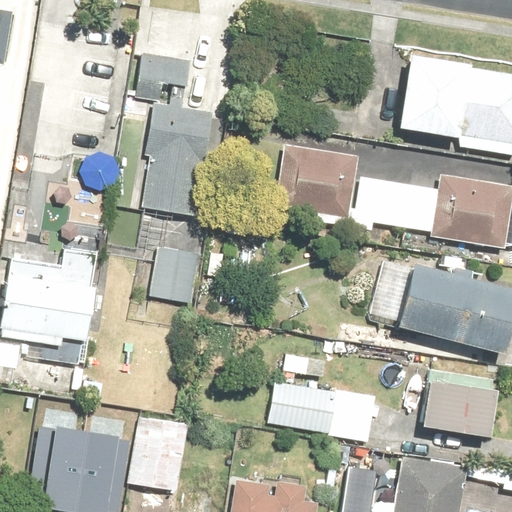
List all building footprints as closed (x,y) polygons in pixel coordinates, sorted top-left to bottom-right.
[(165,104),(149,102),(140,154),(146,155),(138,207),(166,211),(187,215),(196,160),(199,161),(207,111),(178,107),(186,59),(174,57),(178,34),(147,29),(143,52),(138,51),(131,97),(154,101),(157,82),(168,83),(165,104)] [(462,63),(402,53),(389,126),(454,137),(456,146),(509,154),(511,149),(511,74),(461,66),(462,63)] [(283,80),(249,71),(242,99),(276,108),(283,80)] [(354,155),(280,143),(270,205),(312,212),(311,220),(368,229),(369,221),(426,230),(425,236),(499,248),(500,242),(511,244),(511,213),(511,208),(511,198),(508,198),(510,185),(435,173),(432,188),(356,176),(350,209),(346,208),(354,155)] [(133,209),(112,207),(111,230),(132,231),(133,209)] [(197,253),(154,246),(146,296),(188,303),(197,253)] [(390,325),(495,352),(511,289),(463,277),(465,270),(447,265),(445,272),(406,262),(402,277),(391,275),(380,316),(391,319),(390,325)] [(86,286),(0,273),(0,275),(0,382),(7,384),(10,367),(15,368),(17,355),(74,364),(86,286)] [(292,373),(301,374),(304,358),(280,354),(278,370),(279,371),(278,381),(290,383),(292,373)] [(413,425),(482,436),(491,378),(426,368),(425,379),(421,379),(413,425)] [(271,382),(264,423),(325,433),(324,435),(363,441),(371,396),(332,389),(331,392),(271,382)] [(35,431),(22,509),(41,511),(112,511),(124,445),(35,431)] [(146,435),(131,511),(196,511),(209,447),(146,435)] [(454,511),(462,466),(397,456),(388,511),(454,511)] [(265,484),(232,479),(226,511),(310,511),(312,502),(299,499),(301,486),(272,481),(270,495),(263,494),(265,484)]
